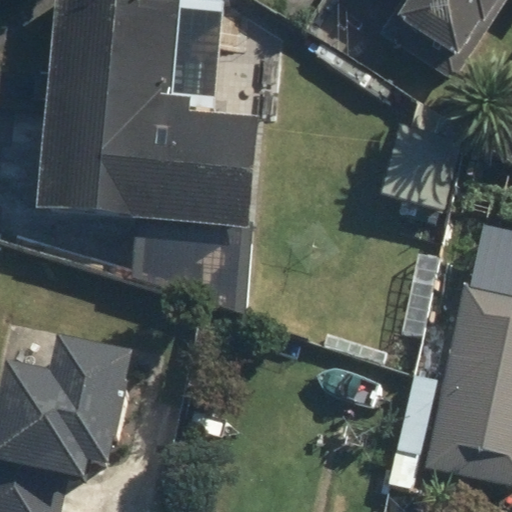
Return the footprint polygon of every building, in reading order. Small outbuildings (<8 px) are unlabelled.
[(45,0),(39,119),(15,117),(13,152),(0,151),(0,194),(35,197),(33,231),(160,237),(241,242),(247,131),(209,129),(215,6),(172,4),(106,0),(45,0)] [(392,0),(405,8),(380,47),(446,89),(455,75),(502,0),(392,0)] [(421,263),(430,217),(444,219),(460,141),(444,138),(448,119),(412,112),(408,130),(394,128),(378,206),(392,209),(383,255),(421,263)] [(511,251),(490,247),(481,297),(461,294),(424,484),(456,490),(511,500),(511,251)] [(47,359),(44,388),(0,384),(0,511),(79,511),(82,483),(110,485),(113,449),(123,450),(130,366),(47,359)]
